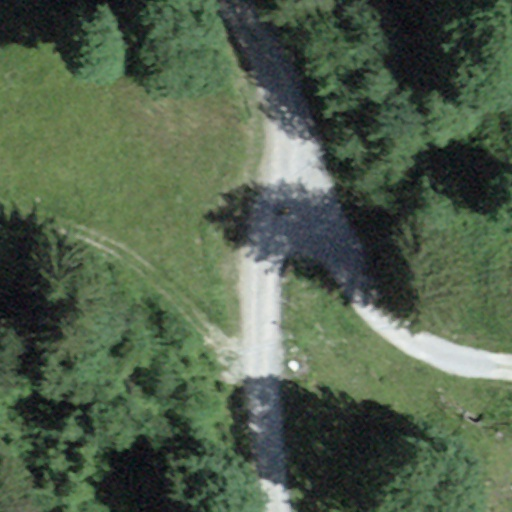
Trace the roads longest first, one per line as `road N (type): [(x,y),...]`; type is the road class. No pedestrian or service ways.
road 1 (track): [(298,166),(268,218),(262,263),(263,374),(278,511)]
road 2 (track): [(298,166),(330,235),(407,337),(462,360),(511,367)]
road 3 (track): [(263,374),(185,307),(35,222),(0,212)]
road 4 (track): [(230,0),(278,89),(298,166)]
